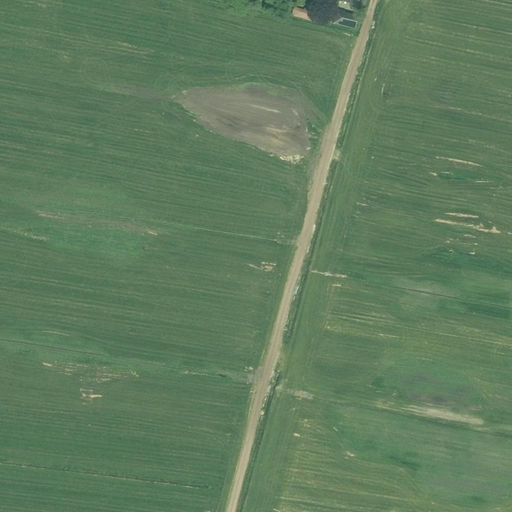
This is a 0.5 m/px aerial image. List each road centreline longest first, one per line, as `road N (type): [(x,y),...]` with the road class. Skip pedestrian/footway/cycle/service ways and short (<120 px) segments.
road 1 (track): [(374,0),(232,511)]
road 2 (track): [(269,382),(511,422)]
